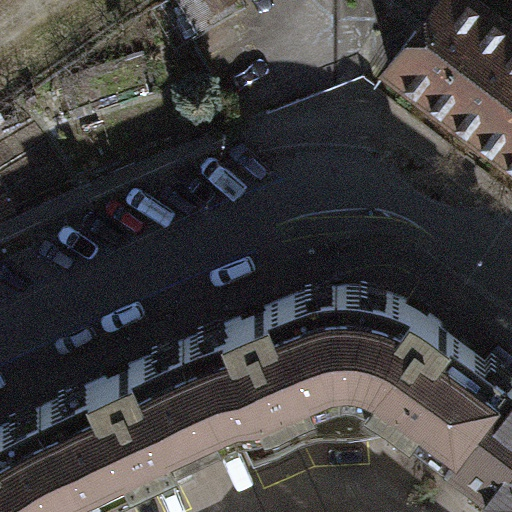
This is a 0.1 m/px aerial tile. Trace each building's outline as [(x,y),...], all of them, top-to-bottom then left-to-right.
[(233,0),(194,0),(209,22),(236,4),(233,0)] [(511,157),(511,24),(489,7),(479,0),(438,0),(430,12),(389,67),(511,157)] [(414,0),(430,12),(438,0),(479,0),(489,7),(493,0),(414,0)] [(276,299),(176,337),(222,428),(345,385),(334,282),(304,284),(276,299)] [(362,387),(448,451),(504,369),(411,298),(371,286),(334,282),(345,385),(362,387)] [(141,355),(41,407),(85,497),(222,428),(176,337),(141,355)] [(511,374),(504,369),(448,451),(432,465),(427,489),(458,511),(494,511),(508,495),(511,498),(511,374)] [(0,511),(54,511),(85,497),(41,407),(0,427),(0,511)]
